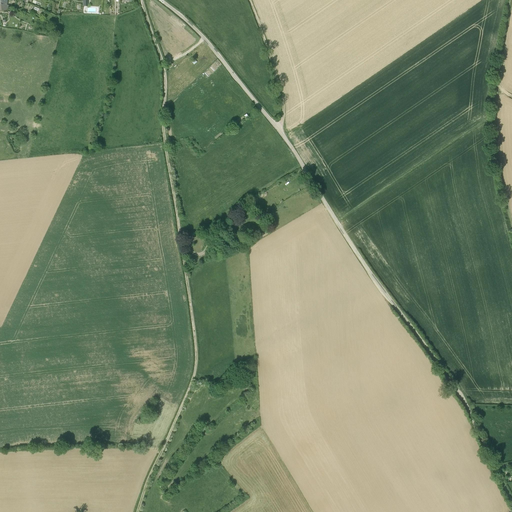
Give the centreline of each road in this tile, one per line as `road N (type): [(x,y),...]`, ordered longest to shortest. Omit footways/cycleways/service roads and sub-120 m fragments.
road 1 (unclassified): [(511,502),(462,398),(287,141),(205,39),(160,0)]
road 2 (track): [(142,0),(164,68),(164,139),(196,356),(137,511)]
road 3 (track): [(276,127),(283,105),(249,0)]
